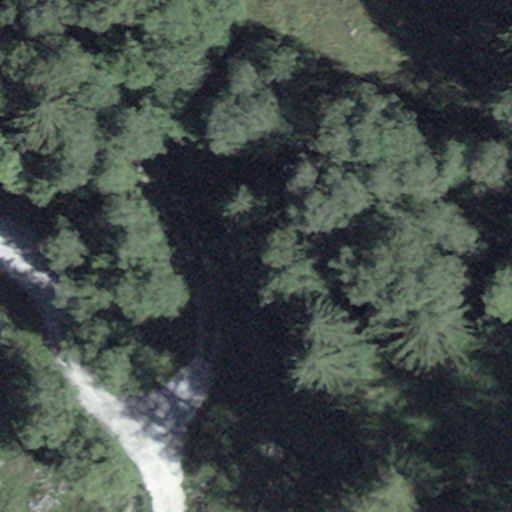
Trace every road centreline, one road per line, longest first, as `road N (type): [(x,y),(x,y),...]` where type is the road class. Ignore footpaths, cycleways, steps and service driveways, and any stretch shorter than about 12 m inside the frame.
road 1 (track): [(146,418),(180,401),(201,369),(207,283),(180,223),(42,0)]
road 2 (track): [(167,511),(146,418),(113,406),(83,372),(57,289),(29,249),(0,236)]
